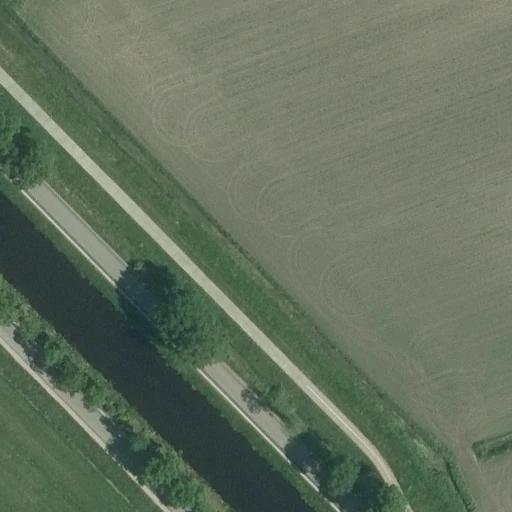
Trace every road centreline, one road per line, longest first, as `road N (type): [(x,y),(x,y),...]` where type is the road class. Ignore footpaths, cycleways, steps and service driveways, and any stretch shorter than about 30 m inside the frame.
road 1 (secondary): [(350,511),(0,154)]
road 2 (unclassified): [(186,511),(0,327)]
